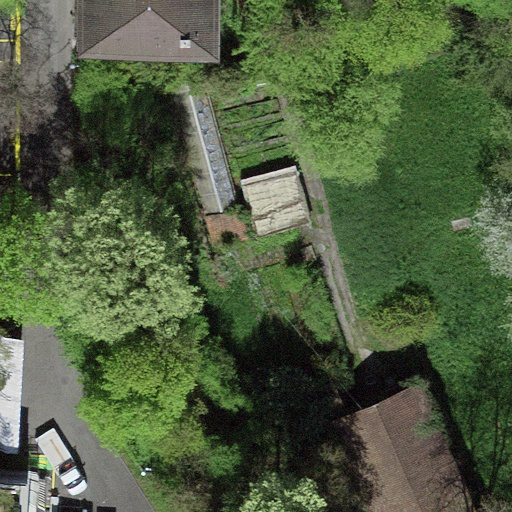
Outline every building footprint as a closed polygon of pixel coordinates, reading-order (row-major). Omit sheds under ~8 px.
[(78,0),(78,48),(218,48),(217,0),(78,0)] [(170,91),(209,245),(248,235),(210,81),(191,86),(170,91)] [(293,169),(241,182),(255,236),(307,223),(293,169)] [(379,395),(347,409),(332,376),(272,402),(320,511),(475,511),(416,378),(379,395)] [(0,511),(26,511),(28,481),(0,479),(0,511)]
